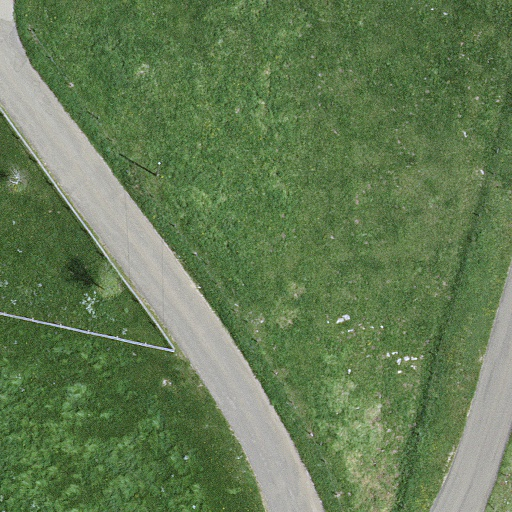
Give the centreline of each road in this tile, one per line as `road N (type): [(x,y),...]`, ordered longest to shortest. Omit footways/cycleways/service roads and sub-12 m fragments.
road 1 (unclassified): [(0,62),(242,392),(296,511)]
road 2 (unclassified): [(457,511),(511,372)]
